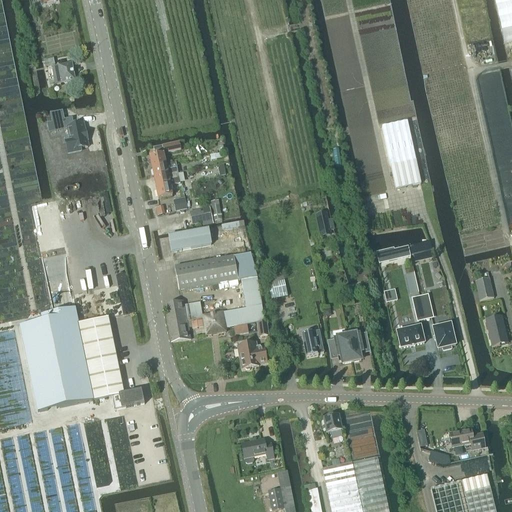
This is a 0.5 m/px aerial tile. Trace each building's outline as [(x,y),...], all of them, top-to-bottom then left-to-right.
[(511,0),(493,0),(500,32),(511,29),(511,0)] [(51,70),(54,86),(75,82),(71,66),(51,70)] [(52,124),(48,125),(48,126),(48,125),(50,133),(65,130),(67,130),(70,143),(65,144),(68,155),(81,152),(80,150),(88,149),(86,142),(87,141),(85,132),(84,132),(83,125),(74,127),(72,120),(64,121),(62,112),(50,115),(52,124)] [(394,191),(420,185),(407,123),(381,128),(394,191)] [(178,144),(152,149),(154,155),(166,152),(167,154),(180,151),(178,144)] [(162,156),(148,159),(151,170),(165,167),(162,156)] [(165,167),(151,170),(153,179),(177,174),(176,170),(175,165),(165,167)] [(177,174),(153,179),(155,190),(169,187),(179,185),(177,174)] [(169,187),(155,190),(158,201),(172,198),(169,187)] [(184,200),(174,202),(176,212),(186,210),(184,200)] [(218,202),(210,203),(214,223),(215,224),(222,223),(222,222),(222,221),(218,202)] [(209,209),(189,214),(192,226),(202,224),(212,222),(209,209)] [(326,214),(316,216),(321,238),(330,236),(329,232),(334,231),(331,221),(327,222),(326,214)] [(168,237),(172,253),(211,245),(208,229),(168,237)] [(431,252),(429,243),(410,248),(412,256),(430,252),(431,252)] [(386,252),(376,254),(378,264),(410,257),(408,248),(394,251),(394,255),(387,257),(386,252)] [(234,258),(174,269),(178,293),(238,283),(241,282),(257,279),(250,256),(234,258)] [(480,282),(474,284),(479,303),(493,299),(488,280),(487,274),(479,276),(480,282)] [(284,282),(275,284),(278,299),(287,297),(284,282)] [(394,292),(385,294),(387,304),(397,301),(394,292)] [(428,296),(420,298),(421,305),(423,314),(431,312),(428,296)] [(164,306),(171,343),(190,339),(188,329),(187,323),(190,323),(203,320),(200,304),(184,307),(183,302),(164,306)] [(421,305),(413,307),(417,323),(425,321),(423,314),(421,305)] [(42,323),(20,327),(37,414),(94,402),(112,398),(115,412),(126,409),(144,406),(141,391),(124,395),(108,319),(78,325),(75,310),(74,310),(73,310),(54,314),(53,314),(41,317),(42,323)] [(238,310),(202,317),(206,337),(226,333),(225,329),(241,326),(238,310)] [(485,322),(492,348),(507,345),(501,319),(485,322)] [(265,324),(258,326),(260,338),(267,337),(265,324)] [(434,330),(433,330),(433,331),(438,350),(437,350),(438,351),(439,351),(442,350),(443,352),(451,350),(451,348),(454,347),(455,347),(455,346),(450,327),(451,327),(450,326),(449,326),(434,330)] [(398,334),(397,334),(397,335),(400,349),(400,350),(401,350),(409,348),(409,349),(415,348),(415,347),(423,345),(424,345),(424,344),(420,330),(420,329),(419,329),(412,331),(411,328),(404,330),(405,332),(398,334)] [(319,333),(302,336),(306,360),(318,357),(318,356),(323,355),(319,333)] [(356,335),(346,337),(352,364),(361,362),(360,359),(364,359),(362,349),(368,347),(366,335),(359,336),(359,335),(356,336),(356,335)] [(334,341),(327,343),(330,355),(336,354),(338,364),(342,363),(342,365),(352,364),(346,337),(337,339),(337,340),(334,340),(334,341)] [(255,348),(254,345),(239,348),(243,370),(244,370),(247,372),(249,371),(251,369),(258,368),(258,366),(266,364),(264,350),(261,351),(260,348),(255,348)] [(338,417),(323,420),(326,435),(330,434),(332,440),(342,438),(341,432),(342,431),(338,417)] [(485,450),(482,436),(472,438),(471,431),(450,436),(453,450),(477,445),(478,451),(485,450)] [(416,433),(420,448),(427,447),(424,432),(416,433)] [(244,461),(245,461),(245,464),(247,465),(252,464),(253,463),(253,459),(266,456),(267,461),(273,459),(270,446),(264,447),(263,442),(241,446),(244,461)] [(449,461),(431,456),(429,463),(443,467),(450,465),(449,461)] [(388,511),(377,459),(322,471),(323,475),(330,511),(388,511)] [(271,511),(274,511),(283,510),(284,510),(284,511),(294,511),(287,471),(277,473),(280,491),(268,493),(271,511)] [(435,511),(495,511),(487,477),(430,490),(435,511)]
